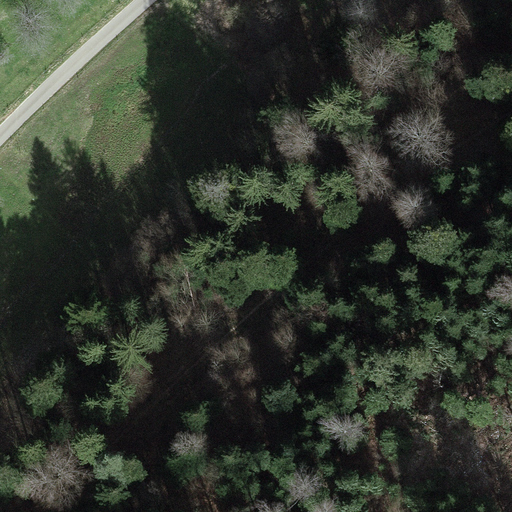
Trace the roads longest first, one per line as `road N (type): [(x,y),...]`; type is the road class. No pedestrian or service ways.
road 1 (track): [(52,511),(283,283),(400,183),(511,113)]
road 2 (track): [(0,134),(143,0)]
